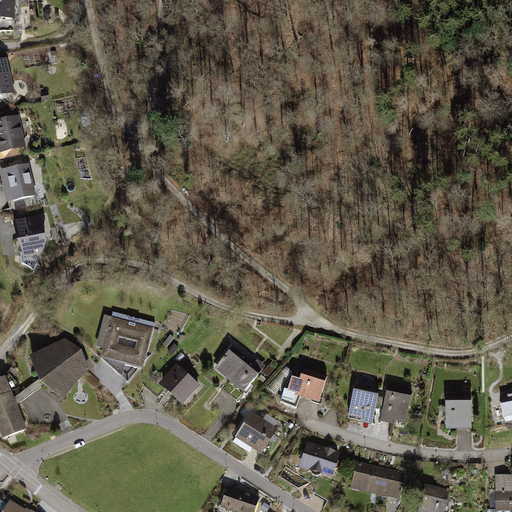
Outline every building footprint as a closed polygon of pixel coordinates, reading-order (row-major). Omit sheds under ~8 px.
[(13,0),(0,0),(0,19),(14,19),(13,0)] [(0,94),(14,92),(6,57),(0,57),(0,94)] [(19,111),(0,115),(0,149),(0,151),(26,145),(19,111)] [(28,162),(0,167),(0,176),(5,200),(36,193),(28,162)] [(42,212),(12,217),(20,258),(41,254),(47,238),(42,212)] [(154,322),(105,309),(97,340),(104,342),(101,353),(143,364),(154,322)] [(65,336),(29,352),(38,376),(62,395),(89,367),(80,346),(65,336)] [(233,349),(214,373),(243,396),(266,367),(258,360),(254,366),(233,349)] [(177,362),(160,380),(183,401),(200,384),(177,362)] [(292,380),(288,393),(296,396),(295,398),(319,406),(328,377),(303,370),(299,383),(292,380)] [(7,373),(0,375),(0,430),(3,439),(29,429),(7,373)] [(511,393),(500,395),(503,416),(511,414),(511,393)] [(379,399),(354,394),(348,419),(362,422),(361,425),(373,428),(379,399)] [(412,401),(387,395),(381,425),(393,427),(394,422),(407,425),(412,401)] [(473,398),(446,398),(446,432),(473,432),(473,398)] [(250,407),(233,435),(260,451),(277,424),(250,407)] [(339,450),(307,439),(299,462),(331,473),(339,450)] [(409,469),(367,459),(362,482),(404,492),(409,469)] [(511,511),(511,473),(496,474),(496,511),(511,511)] [(230,484),(223,505),(244,511),(251,511),(258,494),(230,484)] [(451,511),(456,493),(426,487),(421,510),(432,511),(451,511)] [(11,503),(4,511),(32,511),(28,509),(26,511),(11,503)]
